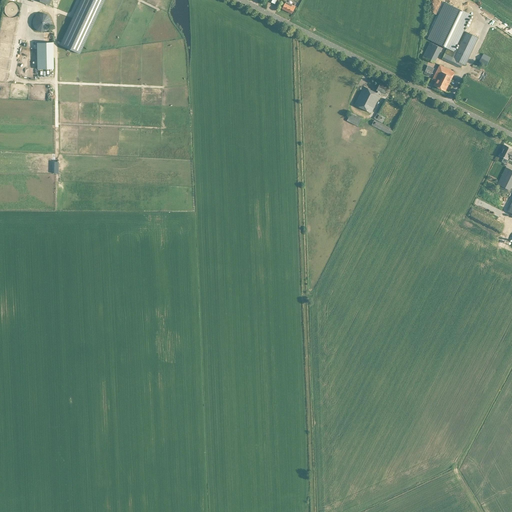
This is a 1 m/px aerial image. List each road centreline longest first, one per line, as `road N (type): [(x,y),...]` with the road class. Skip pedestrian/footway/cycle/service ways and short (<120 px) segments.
road 1 (track): [(313,511),(295,27)]
road 2 (unclassified): [(511,134),(238,0)]
